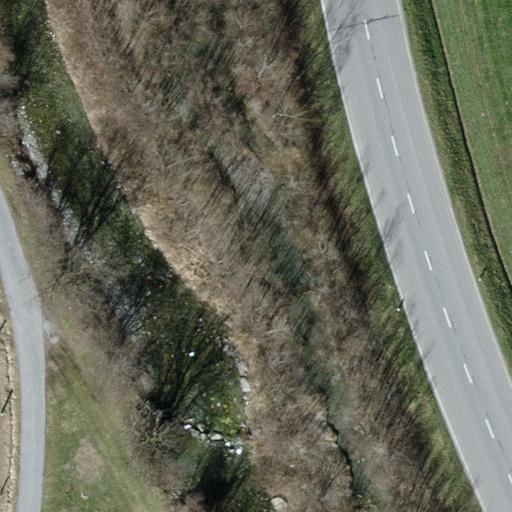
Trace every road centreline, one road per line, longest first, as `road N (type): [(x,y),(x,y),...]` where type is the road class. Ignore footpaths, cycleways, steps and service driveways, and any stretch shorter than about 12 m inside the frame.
road 1 (tertiary): [(511,447),(376,57),(364,0)]
road 2 (track): [(20,342),(138,511)]
road 3 (track): [(20,342),(32,446),(23,511)]
